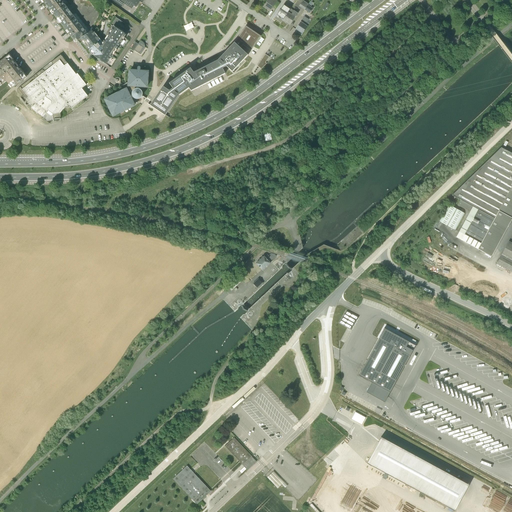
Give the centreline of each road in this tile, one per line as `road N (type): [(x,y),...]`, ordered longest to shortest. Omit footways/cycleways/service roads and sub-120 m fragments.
road 1 (unclassified): [(433,15),(453,42),(161,331),(128,379)]
road 2 (primary): [(0,177),(103,171),(190,145),(292,85),(405,0)]
road 3 (primary): [(379,0),(241,103),(176,137),(96,159),(0,164)]
road 4 (unclassified): [(112,511),(325,303)]
road 5 (unclassified): [(433,15),(300,132),(188,172)]
road 6 (track): [(355,274),(369,230),(511,91)]
road 7 (unclassified): [(377,253),(511,122)]
road 8 (unknown): [(234,423),(292,482),(301,479),(239,408)]
road 9 (unclassified): [(325,303),(327,394),(262,462)]
road 10 (unknown): [(365,434),(382,430),(463,473),(480,490),(478,511)]
road 11 (unclassified): [(511,326),(377,253)]
road 12 (unknown): [(390,402),(490,464),(511,467)]
road 13 (unknown): [(406,374),(511,435)]
